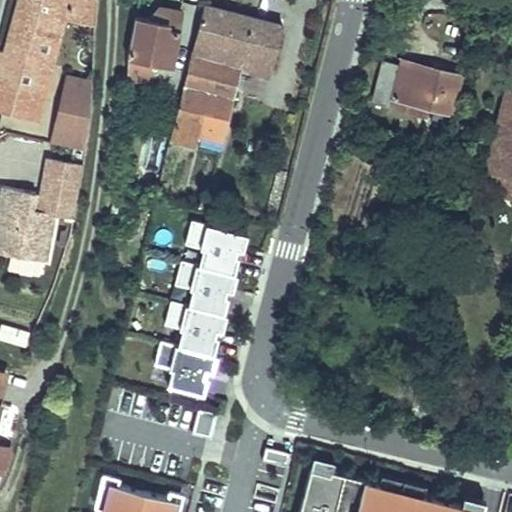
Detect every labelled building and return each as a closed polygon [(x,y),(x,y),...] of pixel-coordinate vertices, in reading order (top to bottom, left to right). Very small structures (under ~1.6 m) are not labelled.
[(0,47),(0,107),(2,109),(37,118),(43,92),(37,90),(50,41),(56,17),(63,19),(83,24),(89,0),(18,0),(5,49),(0,47)] [(206,3),(172,136),(172,138),(196,143),(198,131),(221,137),(239,65),(270,73),(283,23),(206,3)] [(178,32),(178,7),(160,5),(153,15),(136,13),(130,58),(174,64),(178,32)] [(367,96),(388,102),(390,95),(425,105),(447,111),(456,74),(400,58),(399,62),(378,56),(367,96)] [(511,73),(492,150),(486,176),(511,182),(511,73)] [(71,78),(66,100),(91,105),(92,82),(71,78)] [(390,95),(388,102),(423,112),(425,105),(390,95)] [(85,151),(91,105),(66,100),(60,124),(55,123),(50,142),(85,151)] [(140,167),(156,172),(166,141),(150,136),(140,167)] [(5,186),(0,211),(0,251),(46,261),(56,213),(75,217),(82,180),(83,173),(84,163),(54,156),(43,211),(34,209),(37,193),(5,186)] [(200,194),(198,202),(204,204),(206,195),(200,194)] [(240,250),(244,233),(188,218),(182,243),(201,247),(197,263),(231,272),(235,256),(227,254),(229,247),(240,250)] [(226,295),(218,293),(219,287),(230,290),(235,273),(231,272),(197,263),(179,258),(173,282),(191,287),(187,303),(222,312),(226,295)] [(212,352),(216,335),(208,333),(210,327),(220,330),(225,313),(222,312),(169,298),(163,322),(181,327),(177,343),(212,352)] [(0,321),(0,338),(27,344),(31,329),(0,322),(0,321)] [(210,370),(215,353),(177,343),(159,338),(153,362),(171,367),(167,383),(202,392),(206,376),(198,373),(200,367),(210,370)] [(0,367),(0,468),(4,470),(10,443),(0,440),(0,405),(2,399),(0,398),(0,375),(2,368),(0,367)] [(211,437),(217,412),(198,407),(191,432),(211,437)] [(291,451),(265,445),(262,459),(287,465),(291,451)] [(327,472),(308,467),(295,511),(465,511),(467,504),(422,492),(421,497),(379,486),(380,481),(328,467),(327,472)] [(170,511),(174,497),(109,480),(100,511),(170,511)] [(422,492),(380,481),(379,486),(421,497),(422,492)]
